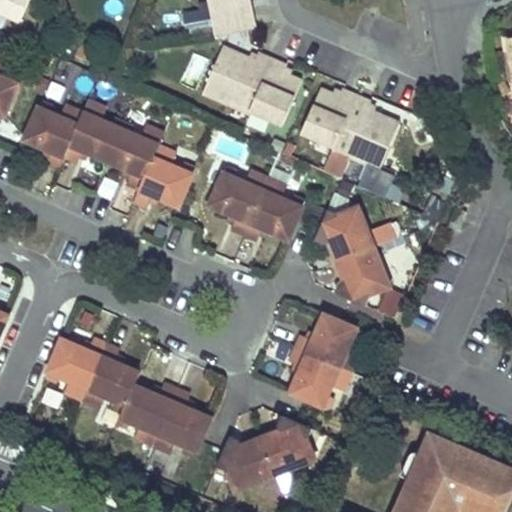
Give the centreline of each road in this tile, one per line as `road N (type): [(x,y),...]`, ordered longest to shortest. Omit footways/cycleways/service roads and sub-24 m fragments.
road 1 (residential): [(55,280),(220,349),(249,266),(0,159)]
road 2 (residential): [(288,0),(300,18),(454,84)]
road 3 (residential): [(55,280),(0,411)]
road 4 (residential): [(454,84),(469,138),(511,187)]
